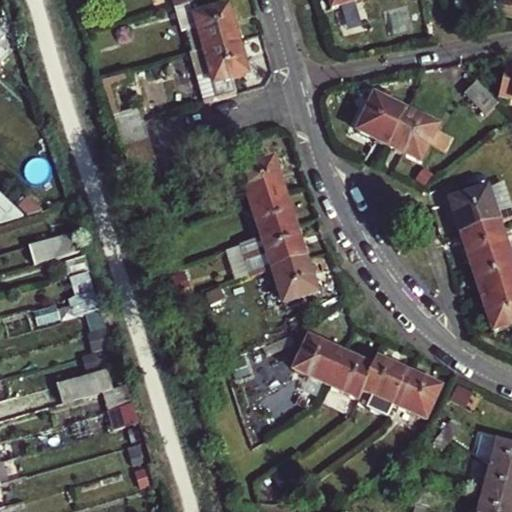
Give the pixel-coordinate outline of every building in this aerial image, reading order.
[(327,0),(331,11),(368,1),(367,0),(327,0)] [(511,0),(493,0),(491,8),(511,13),(511,0)] [(183,33),(197,29),(193,13),(190,3),(173,8),(181,34),(183,33)] [(189,56),(236,43),(227,10),(212,14),(211,9),(193,13),(197,29),(183,33),(189,56)] [(232,82),(246,78),(236,43),(189,56),(194,76),(209,73),(218,101),(236,97),(232,82)] [(497,98),(511,102),(511,68),(505,67),(497,98)] [(485,117),(497,104),(476,84),(464,96),(485,117)] [(358,133),(388,149),(405,113),(375,98),(358,133)] [(142,123),(143,123),(139,108),(114,116),(119,131),(142,123)] [(388,149),(419,165),(437,130),(405,113),(388,149)] [(123,146),(147,138),(142,123),(119,131),(123,146)] [(128,161),(152,153),(147,138),(123,146),(128,161)] [(132,174),(156,166),(152,153),(128,161),(132,174)] [(250,206),(282,195),(271,162),(240,172),(250,206)] [(136,189),(161,181),(156,166),(132,174),(136,189)] [(495,215),(511,209),(511,206),(504,185),(487,191),(495,215)] [(498,224),(511,219),(511,209),(495,215),(487,191),(450,203),(461,237),(498,224)] [(261,238),(293,227),(282,195),(250,206),(261,238)] [(471,268),(508,256),(498,224),(461,237),(471,268)] [(272,270),(303,260),(293,227),(261,238),(241,245),(251,273),(252,276),(272,270)] [(25,271),(66,259),(59,238),(18,249),(25,271)] [(236,278),(251,273),(241,245),(227,249),(236,278)] [(481,300),(511,290),(511,268),(508,256),(471,268),(481,300)] [(282,303),(314,293),(303,260),(272,270),(282,303)] [(90,312),(100,309),(89,271),(72,276),(79,295),(84,294),(90,312)] [(492,333),(511,326),(511,290),(481,300),(492,333)] [(85,314),(90,312),(84,294),(79,295),(85,314)] [(292,373),(324,389),(339,356),(307,340),(292,373)] [(355,403),(360,392),(370,370),(339,356),(324,389),(355,403)] [(360,392),(392,407),(406,376),(375,361),(370,370),(360,392)] [(87,400),(111,393),(105,373),(55,387),(61,407),(87,400)] [(392,407),(424,422),(438,391),(406,376),(392,407)] [(87,400),(92,418),(131,407),(126,389),(111,393),(87,400)] [(98,437),(137,426),(131,407),(92,418),(98,437)] [(442,432),(451,439),(461,426),(453,419),(442,432)] [(488,468),(511,474),(511,446),(494,442),(498,427),(480,421),(471,455),(478,460),(488,468)] [(405,446),(416,451),(424,433),(413,429),(405,446)] [(432,445),(441,452),(451,439),(442,432),(432,445)] [(480,494),(511,502),(511,474),(488,468),(478,460),(474,476),(483,483),(480,494)] [(276,479),(285,492),(307,475),(297,463),(276,479)] [(372,484),(380,496),(397,484),(389,472),(372,484)] [(334,491),(341,501),(362,486),(355,477),(334,491)] [(415,505),(425,507),(429,491),(420,489),(415,505)] [(475,511),(511,511),(511,502),(480,494),(475,511)] [(405,511),(423,511),(425,507),(415,505),(408,503),(405,511)]
